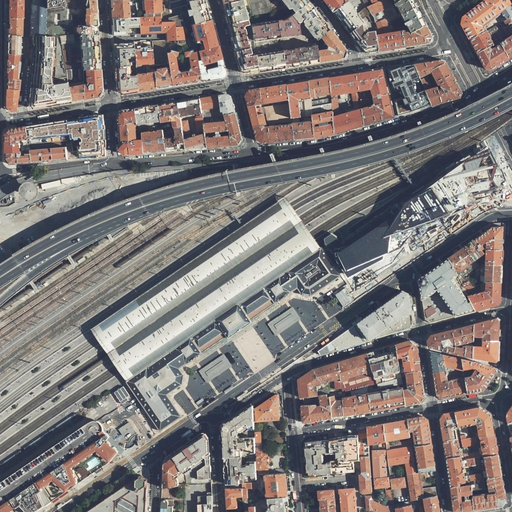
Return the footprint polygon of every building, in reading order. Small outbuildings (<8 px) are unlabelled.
[(6,0),(7,6),(7,16),(10,16),(23,17),(22,0),(6,0)] [(26,0),(26,35),(32,35),(46,35),(46,3),(46,0),(26,0)] [(63,0),(46,3),(46,35),(46,36),(52,36),(61,35),(80,33),(82,23),(83,23),(84,23),(86,16),(84,15),(86,0),(63,0)] [(96,0),(86,0),(84,15),(86,16),(84,23),(84,25),(98,25),(97,7),(96,0)] [(111,0),(112,7),(112,18),(134,16),(134,15),(129,15),(127,0),(111,0)] [(190,0),(177,0),(171,1),(172,9),(187,5),(186,1),(190,0)] [(197,23),(212,19),(209,7),(206,0),(191,0),(193,8),(188,10),(189,13),(189,15),(195,14),(197,23)] [(225,11),(227,20),(250,16),(273,11),(270,0),(236,0),(223,3),(225,11)] [(270,0),(273,11),(291,7),(294,11),(308,1),(306,0),(270,0)] [(325,0),(329,4),(335,12),(349,2),(347,0),(325,0)] [(413,0),(395,0),(402,14),(401,14),(399,13),(397,14),(393,4),(394,4),(392,0),(381,0),(373,4),(367,6),(371,13),(374,19),(376,29),(387,23),(399,17),(402,15),(403,15),(417,7),(413,0)] [(466,31),(471,39),(484,32),(482,28),(481,28),(480,27),(480,24),(482,24),(503,9),(510,4),(508,0),(486,0),(464,18),(463,24),(466,31)] [(314,9),(308,1),(294,11),(291,14),(298,22),(301,20),(303,21),(316,39),(317,39),(320,36),(329,29),(325,24),(314,9)] [(349,2),(335,12),(339,17),(351,33),(364,50),(370,52),(380,51),(377,36),(377,34),(376,32),(369,33),(366,28),(368,26),(363,19),(371,13),(367,6),(358,13),(353,6),(349,1),(349,2)] [(508,19),(511,16),(511,6),(510,4),(503,9),(508,19)] [(422,17),(417,7),(403,15),(406,21),(405,22),(408,28),(409,28),(410,29),(412,33),(427,26),(422,17)] [(196,48),(197,51),(199,50),(193,24),(192,24),(189,15),(189,13),(139,16),(140,33),(153,32),(165,31),(165,35),(166,40),(166,47),(171,48),(178,49),(182,50),(185,50),(196,48)] [(277,20),(279,36),(300,32),(298,22),(291,14),(284,19),(277,20)] [(23,17),(10,16),(9,25),(9,33),(20,35),(22,36),(23,17)] [(134,16),(112,18),(113,26),(114,35),(140,33),(139,16),(134,16)] [(245,73),(258,70),(256,55),(255,48),(250,49),(248,41),(254,40),(251,25),(250,16),(227,20),(235,50),(240,69),(245,73)] [(199,50),(219,45),(218,42),(215,32),(212,19),(197,23),(193,24),(199,50)] [(251,25),(254,40),(279,36),(277,20),(251,25)] [(316,39),(303,21),(301,20),(298,22),(300,32),(279,36),(282,51),(299,48),(316,45),(315,40),(316,39)] [(486,31),(484,32),(491,44),(508,34),(504,28),(510,25),(507,20),(495,26),(486,31)] [(486,31),(495,26),(492,21),(488,24),(487,23),(486,25),(486,31)] [(99,30),(98,25),(84,25),(84,23),(83,23),(82,23),(80,33),(99,35),(99,30)] [(376,32),(377,34),(391,32),(387,23),(376,29),(376,32)] [(429,29),(427,26),(412,33),(410,34),(409,32),(408,31),(403,32),(406,47),(430,43),(433,38),(429,29)] [(346,51),(329,29),(320,36),(328,45),(326,49),(317,50),(319,61),(344,57),(345,53),(346,51)] [(491,44),(478,53),(486,68),(492,70),(503,63),(511,57),(511,31),(511,35),(510,37),(508,34),(491,44)] [(377,36),(380,51),(393,49),(406,47),(403,32),(377,36)] [(484,32),(471,39),(472,41),(478,53),(491,44),(484,32)] [(20,35),(9,33),(7,33),(7,43),(7,53),(9,53),(19,54),(20,35)] [(99,42),(99,35),(80,33),(61,35),(66,68),(83,67),(83,69),(87,69),(101,68),(101,60),(99,42)] [(71,100),(72,100),(66,68),(61,35),(52,36),(46,36),(46,35),(32,35),(32,53),(27,103),(32,106),(52,103),(71,100)] [(255,48),(256,55),(282,51),(279,36),(254,40),(255,48)] [(134,41),(134,42),(136,63),(136,73),(143,72),(143,70),(146,69),(147,71),(154,70),(152,48),(152,41),(152,40),(134,41)] [(166,40),(152,41),(152,48),(166,47),(166,40)] [(115,55),(116,66),(130,64),(136,63),(134,42),(119,43),(114,47),(115,55)] [(210,62),(222,58),(219,45),(199,50),(197,51),(199,64),(203,64),(210,62)] [(310,62),(319,61),(317,50),(316,45),(299,48),(302,63),(310,62)] [(170,69),(173,84),(189,82),(201,80),(199,64),(197,51),(196,48),(185,50),(186,53),(189,53),(192,66),(191,66),(190,67),(190,69),(181,70),(181,68),(180,68),(179,68),(176,53),(178,53),(178,49),(171,48),(171,51),(167,51),(170,69)] [(282,51),(285,66),(293,65),(302,63),(299,48),(282,51)] [(256,55),(258,70),(271,68),(285,66),(282,51),(256,55)] [(19,54),(9,53),(9,64),(8,77),(18,78),(19,54)] [(199,64),(201,80),(207,79),(222,77),(225,71),(222,58),(210,62),(212,68),(205,70),(204,66),(203,66),(203,64),(199,64)] [(458,84),(447,61),(442,59),(433,60),(416,63),(420,74),(433,73),(440,86),(434,87),(425,89),(431,106),(446,102),(460,98),(462,91),(458,84)] [(391,83),(398,115),(431,106),(425,89),(421,76),(420,74),(416,63),(402,65),(388,68),(391,83)] [(126,92),(137,90),(136,73),(130,74),(130,64),(116,66),(117,89),(122,92),(126,92)] [(78,100),(85,99),(84,83),(83,69),(83,67),(66,68),(72,100),(72,101),(78,100)] [(155,71),(156,87),(163,86),(173,84),(170,69),(167,69),(167,68),(165,67),(158,68),(157,69),(157,70),(155,71)] [(103,91),(101,68),(87,69),(87,81),(90,84),(89,85),(87,83),(84,83),(85,99),(93,97),(98,96),(103,91)] [(373,97),(389,94),(383,68),(370,71),(357,73),(360,91),(361,99),(369,98),(373,97)] [(136,73),(137,90),(140,90),(147,88),(156,87),(155,71),(154,70),(147,71),(143,72),(136,73)] [(331,77),(332,94),(332,96),(340,94),(347,93),(352,92),(360,91),(357,73),(344,75),(331,77)] [(421,76),(425,89),(434,87),(433,84),(432,84),(427,75),(421,76)] [(18,78),(8,77),(8,81),(7,88),(19,89),(20,78),(18,78)] [(310,81),(311,97),(332,94),(331,77),(321,79),(310,81)] [(290,99),(290,103),(292,117),(298,117),(307,116),(313,115),(312,112),(312,106),(312,101),(311,97),(310,81),(299,83),(289,84),(290,99)] [(247,96),(249,105),(257,104),(290,99),(289,84),(283,85),(269,87),(255,90),(250,91),(247,96)] [(19,89),(7,88),(7,96),(7,98),(7,106),(11,111),(17,110),(19,89)] [(351,129),(364,125),(362,109),(362,105),(361,99),(360,91),(352,92),(354,108),(348,110),(349,112),(347,113),(341,115),(341,110),(339,110),(338,98),(332,99),(332,104),(333,109),(333,113),(334,134),(351,129)] [(223,95),(201,98),(203,113),(204,123),(227,121),(225,115),(236,112),(232,98),(227,94),(223,95)] [(362,109),(364,125),(387,119),(394,117),(389,94),(373,97),(375,105),(362,109)] [(194,100),(179,102),(181,117),(201,114),(203,113),(201,98),(194,100)] [(312,101),(312,106),(332,104),(332,99),(332,98),(312,101)] [(169,104),(160,106),(162,121),(162,122),(173,121),(175,127),(182,126),(182,122),(181,117),(179,102),(169,104)] [(267,113),(268,124),(292,121),(292,117),(290,103),(263,107),(264,113),(267,113)] [(252,116),(255,127),(263,125),(268,124),(267,113),(264,113),(263,107),(258,108),(257,104),(249,105),(252,116)] [(136,109),(139,125),(162,121),(160,106),(148,108),(136,109)] [(122,112),(119,116),(119,126),(137,125),(139,125),(136,109),(128,111),(122,112)] [(236,112),(225,115),(227,121),(228,130),(231,130),(231,134),(232,145),(240,144),(243,139),(239,123),(236,112)] [(197,132),(205,131),(204,123),(203,113),(201,114),(201,115),(196,116),(197,132)] [(324,136),(334,134),(333,113),(313,115),(315,137),(324,136)] [(33,126),(28,127),(30,145),(68,142),(68,148),(69,161),(103,157),(106,152),(105,120),(99,115),(88,117),(33,126)] [(304,138),(315,137),(313,115),(307,116),(307,121),(298,122),(298,117),(292,117),(292,121),(293,124),(294,139),(304,138)] [(227,121),(204,123),(205,131),(208,147),(220,146),(232,145),(231,134),(229,135),(228,130),(227,121)] [(284,140),(294,139),(293,124),(269,126),(263,127),(263,125),(255,127),(258,139),(263,142),(267,142),(284,140)] [(137,125),(119,126),(120,134),(120,143),(138,142),(137,125)] [(175,127),(164,129),(166,148),(166,151),(176,150),(186,149),(183,134),(182,126),(175,127)] [(30,145),(28,127),(18,129),(10,130),(7,134),(7,143),(21,142),(22,153),(27,153),(31,153),(31,150),(31,148),(30,145)] [(166,148),(164,129),(143,132),(144,141),(144,151),(155,149),(166,148)] [(190,133),(183,134),(186,149),(197,148),(208,147),(205,131),(197,132),(190,133)] [(138,142),(120,143),(121,150),(125,155),(135,154),(145,153),(144,151),(144,141),(138,142)] [(21,142),(7,143),(7,148),(7,154),(18,153),(22,153),(21,142)] [(31,153),(27,153),(27,155),(28,163),(49,162),(69,161),(68,148),(31,150),(31,153)] [(466,160),(334,255),(343,270),(349,278),(382,260),(400,250),(406,242),(410,237),(413,243),(419,252),(488,207),(487,198),(486,191),(496,186),(494,183),(492,181),(496,166),(489,148),(466,160)] [(18,153),(7,154),(7,160),(9,162),(12,165),(28,163),(27,155),(19,155),(18,153)] [(26,185),(23,187),(20,190),(20,195),(22,199),(25,202),(29,203),(33,202),(36,200),(38,196),(39,192),(37,188),(34,185),(30,184),(26,185)] [(121,376),(126,382),(167,354),(168,353),(171,351),(172,350),(173,350),(175,348),(178,347),(179,346),(180,345),(186,341),(200,331),(203,329),(205,328),(216,321),(216,320),(219,319),(221,317),(224,315),(226,314),(228,312),(230,311),(232,309),(234,308),(241,304),(245,301),(248,299),(256,294),(265,287),(268,285),(284,274),(289,271),(291,270),(297,266),(303,261),(313,255),(314,254),(323,248),(315,244),(311,239),(309,235),(305,230),(302,225),(298,220),(295,215),(291,210),(289,206),(285,201),(283,197),(253,218),(90,329),(92,332),(96,337),(98,341),(101,345),(105,352),(108,356),(111,361),(116,367),(118,371),(121,376)] [(493,227),(474,240),(482,250),(486,249),(503,250),(504,226),(498,226),(493,227)] [(325,239),(326,243),(336,237),(332,234),(325,239)] [(470,243),(465,246),(475,259),(484,253),(482,250),(474,240),(470,243)] [(475,259),(465,246),(456,253),(449,258),(458,275),(459,278),(479,264),(478,264),(477,262),(475,259)] [(326,253),(323,248),(314,254),(313,255),(303,261),(297,266),(291,270),(289,271),(284,274),(268,285),(265,287),(256,294),(248,299),(245,301),(241,304),(234,308),(232,309),(230,311),(228,312),(226,314),(224,315),(221,317),(219,319),(216,320),(216,321),(205,328),(203,329),(200,331),(186,341),(180,345),(179,346),(178,347),(175,348),(173,350),(172,350),(171,351),(168,353),(167,354),(126,382),(141,405),(146,412),(150,417),(151,419),(159,431),(181,417),(177,412),(174,408),(172,405),(170,403),(167,398),(165,396),(172,391),(181,385),(182,381),(183,377),(178,370),(181,368),(182,367),(191,361),(192,360),(203,353),(210,348),(214,345),(216,343),(223,339),(225,338),(227,340),(231,337),(238,332),(245,328),(250,324),(248,322),(251,320),(258,315),(263,312),(265,310),(271,306),(282,299),(293,292),(295,290),(300,296),(309,298),(313,295),(323,288),(333,281),(341,276),(338,273),(333,264),(329,258),(326,253)] [(503,257),(503,250),(486,249),(486,264),(502,265),(503,257)] [(458,275),(449,258),(431,270),(424,276),(422,277),(421,278),(420,279),(419,280),(419,282),(420,283),(421,285),(420,286),(422,301),(425,319),(430,323),(458,316),(475,311),(471,301),(468,295),(466,292),(464,287),(460,280),(459,278),(458,275)] [(480,281),(502,282),(502,272),(502,265),(486,264),(481,264),(481,265),(480,269),(480,281)] [(464,287),(473,283),(470,276),(460,280),(464,287)] [(471,301),(475,311),(490,307),(498,305),(501,302),(502,282),(480,281),(480,282),(482,290),(483,289),(486,289),(486,290),(483,291),(468,295),(471,301)] [(464,287),(466,292),(475,287),(473,283),(464,287)] [(346,286),(335,293),(344,307),(354,300),(346,286)] [(403,291),(402,291),(382,305),(357,323),(369,340),(379,337),(410,329),(413,323),(411,311),(409,293),(403,291)] [(376,303),(379,307),(392,297),(388,293),(376,303)] [(293,306),(267,324),(276,337),(302,319),(293,306)] [(497,318),(474,324),(475,341),(483,340),(499,340),(500,320),(497,318)] [(369,340),(357,323),(353,326),(364,342),(369,340)] [(457,329),(453,330),(457,345),(475,341),(474,324),(457,329)] [(364,342),(353,326),(332,341),(338,350),(364,342)] [(457,345),(453,330),(432,335),(430,338),(428,341),(429,346),(454,353),(457,346),(457,345)] [(499,350),(499,340),(483,340),(483,343),(482,343),(482,350),(484,351),(484,352),(475,350),(473,358),(490,361),(498,362),(499,350)] [(338,350),(332,341),(323,347),(313,354),(315,356),(330,352),(338,350)] [(406,372),(421,370),(417,344),(411,341),(396,345),(398,355),(405,354),(406,359),(404,359),(406,372)] [(398,355),(396,345),(391,347),(392,350),(391,352),(384,354),(375,357),(373,352),(368,354),(376,384),(401,377),(401,373),(398,355)] [(457,346),(454,353),(465,356),(473,358),(475,350),(475,346),(464,345),(464,347),(457,346)] [(445,365),(443,354),(430,351),(431,357),(433,373),(440,372),(439,366),(445,365)] [(342,393),(352,391),(360,388),(367,386),(376,384),(368,354),(343,361),(346,370),(342,371),(344,380),(341,381),(341,389),(340,389),(341,392),(342,392),(342,393)] [(458,358),(443,354),(445,365),(464,370),(462,359),(458,358)] [(233,366),(224,355),(200,372),(208,383),(233,366)] [(486,388),(491,380),(498,370),(498,369),(480,363),(462,359),(464,370),(468,394),(476,392),(484,391),(486,388)] [(334,364),(314,369),(322,383),(333,380),(334,389),(340,389),(341,389),(341,381),(344,380),(342,371),(346,370),(343,361),(334,364)] [(464,370),(445,365),(439,366),(440,372),(433,373),(434,378),(437,395),(442,398),(453,396),(468,394),(464,370)] [(317,395),(319,395),(325,394),(328,394),(326,390),(318,391),(317,384),(319,384),(322,383),(314,369),(299,380),(301,397),(304,397),(315,395),(317,395)] [(403,390),(406,405),(422,402),(423,399),(425,397),(421,370),(406,372),(401,373),(401,377),(403,388),(406,388),(405,381),(407,380),(408,389),(403,390)] [(401,377),(376,384),(367,386),(368,391),(369,394),(371,411),(390,408),(406,405),(403,390),(403,388),(401,377)] [(123,386),(115,392),(123,404),(128,400),(127,398),(130,395),(123,386)] [(328,394),(328,396),(333,417),(339,416),(352,414),(357,413),(356,408),(353,407),(344,406),(343,400),(334,401),(333,395),(337,395),(337,393),(328,394)] [(254,421),(280,419),(279,412),(278,394),(276,394),(253,409),(254,421)] [(316,406),(316,404),(305,405),(301,405),(302,413),(303,422),(304,422),(329,418),(333,417),(328,396),(326,396),(325,394),(319,395),(321,403),(322,403),(322,405),(319,406),(318,406),(316,408),(315,407),(316,406)] [(356,408),(357,413),(364,412),(371,411),(369,394),(366,395),(366,394),(351,397),(346,398),(346,397),(345,397),(345,398),(343,398),(343,400),(344,406),(353,407),(356,408)] [(315,395),(304,397),(305,405),(316,404),(315,395)] [(254,421),(253,409),(253,406),(238,415),(232,419),(235,456),(255,454),(255,450),(254,437),(238,438),(238,436),(236,435),(239,430),(241,431),(243,430),(244,431),(248,429),(255,428),(254,421)] [(473,407),(455,411),(457,427),(460,426),(465,425),(465,427),(467,427),(468,427),(468,425),(475,424),(474,418),(476,418),(482,407),(481,406),(473,407)] [(465,425),(460,426),(461,437),(462,439),(495,433),(493,421),(492,414),(487,410),(485,409),(482,407),(476,418),(474,418),(475,424),(476,423),(478,425),(474,426),(474,432),(471,433),(470,433),(469,430),(468,430),(467,427),(465,427),(465,425)] [(457,427),(455,411),(444,413),(442,416),(440,418),(444,440),(459,438),(461,437),(460,426),(457,427)] [(423,417),(408,420),(410,432),(414,431),(416,446),(432,443),(431,433),(429,420),(423,417)] [(235,456),(232,419),(223,425),(223,427),(224,444),(224,456),(235,456)] [(396,422),(385,424),(386,442),(411,437),(410,432),(408,420),(396,422)] [(0,509),(101,442),(106,439),(106,433),(106,431),(106,427),(104,424),(100,422),(95,421),(92,421),(0,483),(0,509)] [(134,429),(129,422),(118,429),(123,436),(134,429)] [(370,427),(368,427),(369,444),(371,444),(386,442),(385,424),(374,426),(370,427)] [(363,428),(357,429),(359,461),(370,460),(369,444),(368,427),(363,428)] [(334,433),(329,434),(330,441),(333,473),(360,471),(359,461),(357,429),(334,433)] [(267,449),(267,446),(267,445),(262,443),(262,439),(261,439),(261,431),(255,431),(255,450),(265,449),(267,449)] [(205,461),(205,464),(197,470),(198,479),(211,479),(210,461),(209,439),(203,432),(188,442),(171,454),(182,470),(185,474),(205,461)] [(106,447),(110,444),(112,442),(114,440),(106,433),(106,439),(101,442),(106,447)] [(465,459),(499,453),(498,444),(495,433),(462,439),(463,447),(475,445),(474,441),(475,441),(476,444),(482,444),(482,447),(483,451),(481,451),(469,453),(468,447),(463,448),(464,455),(465,459)] [(459,438),(444,440),(445,449),(447,458),(461,455),(464,455),(463,448),(460,449),(459,438)] [(330,441),(305,443),(307,457),(307,459),(308,463),(309,475),(333,473),(330,441)] [(90,478),(112,463),(114,464),(122,455),(110,444),(106,447),(101,442),(0,509),(0,511),(39,511),(56,501),(90,478)] [(416,458),(414,443),(391,447),(391,442),(386,443),(386,446),(389,469),(390,469),(390,464),(406,461),(408,474),(415,473),(415,468),(417,467),(417,461),(416,460),(416,458)] [(425,471),(430,471),(435,470),(433,456),(432,443),(416,446),(417,458),(416,458),(416,460),(417,461),(418,461),(419,467),(417,467),(415,468),(415,473),(418,472),(425,471)] [(379,447),(373,448),(375,477),(386,475),(386,477),(388,477),(389,477),(389,474),(387,475),(385,449),(379,450),(379,447)] [(255,450),(255,454),(257,474),(259,474),(266,474),(269,474),(269,468),(269,464),(272,464),(272,460),(271,456),(269,456),(268,452),(265,453),(265,449),(255,450)] [(471,481),(502,474),(501,465),(499,453),(465,459),(462,460),(463,467),(465,467),(468,467),(468,465),(480,464),(480,465),(486,464),(487,472),(481,473),(481,472),(475,473),(475,474),(475,475),(470,475),(469,471),(464,472),(465,482),(471,481)] [(175,477),(175,475),(182,470),(171,454),(167,457),(163,462),(162,475),(162,488),(179,485),(177,477),(175,477)] [(255,454),(235,456),(236,483),(242,483),(244,483),(244,478),(247,478),(247,475),(252,475),(252,479),(257,479),(257,474),(255,454)] [(449,473),(451,487),(460,484),(460,483),(465,482),(464,472),(464,471),(463,467),(462,460),(461,455),(447,458),(449,473)] [(235,456),(224,456),(225,470),(226,484),(236,483),(235,456)] [(370,460),(359,461),(360,471),(360,472),(361,478),(362,493),(366,493),(372,492),(370,460)] [(425,471),(418,472),(419,483),(426,482),(425,471)] [(410,485),(412,500),(418,499),(422,498),(420,490),(419,483),(418,472),(415,473),(408,474),(410,485)] [(286,492),(285,473),(269,474),(266,474),(268,498),(287,496),(286,493),(286,492)] [(475,509),(484,508),(503,506),(507,500),(505,491),(502,474),(471,481),(471,484),(475,509)] [(398,478),(398,475),(389,477),(391,485),(392,488),(405,486),(404,477),(398,478)] [(146,511),(147,491),(148,479),(141,476),(96,506),(94,507),(86,511),(146,511)] [(386,477),(375,479),(375,487),(388,486),(390,485),(388,477),(386,477)] [(213,511),(211,482),(209,482),(210,493),(208,493),(208,494),(197,496),(198,511),(213,511)] [(242,483),(242,488),(243,496),(243,501),(254,500),(254,498),(247,498),(247,488),(257,487),(256,482),(244,483),(242,483)] [(462,511),(464,511),(460,486),(460,484),(451,487),(455,511),(462,511)] [(469,510),(475,509),(471,484),(460,486),(464,511),(469,510)] [(228,488),(227,489),(227,498),(228,507),(232,507),(237,507),(237,501),(236,501),(236,496),(243,496),(242,488),(233,488),(233,487),(228,487),(228,488)] [(420,490),(422,498),(423,498),(424,498),(437,495),(439,495),(438,487),(420,490)] [(356,511),(354,488),(347,488),(340,489),(341,511),(356,511)] [(338,496),(337,489),(334,490),(324,491),(317,491),(318,498),(319,498),(319,506),(319,507),(318,511),(339,511),(338,504),(335,504),(335,497),(338,496)] [(386,496),(387,500),(394,504),(392,489),(388,489),(385,490),(386,496)] [(378,503),(379,501),(373,498),(372,492),(366,493),(367,504),(367,509),(373,508),(380,511),(393,511),(393,509),(378,503)] [(440,511),(439,505),(437,495),(424,498),(426,511),(440,511)] [(288,501),(288,496),(287,496),(268,498),(269,509),(267,509),(267,511),(286,511),(287,511),(286,511),(286,509),(286,507),(287,507),(287,504),(286,501),(288,501)] [(160,511),(172,511),(173,507),(174,506),(174,505),(174,504),(173,504),(173,500),(161,499),(160,511)] [(256,511),(256,500),(254,500),(243,501),(243,511),(256,511)]
